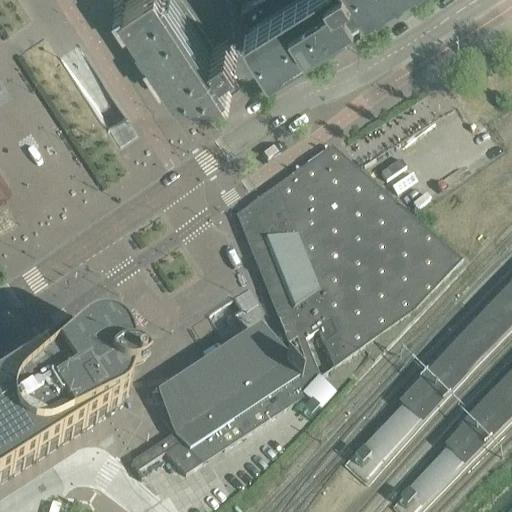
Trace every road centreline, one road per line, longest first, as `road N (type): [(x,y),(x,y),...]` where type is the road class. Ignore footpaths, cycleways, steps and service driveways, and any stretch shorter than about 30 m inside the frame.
road 1 (secondary): [(182,179),(298,99),(345,84),(480,0)]
road 2 (unclassified): [(97,239),(159,321),(223,273),(182,179)]
